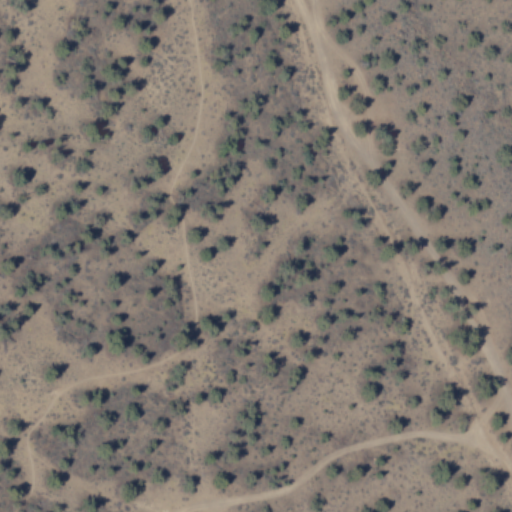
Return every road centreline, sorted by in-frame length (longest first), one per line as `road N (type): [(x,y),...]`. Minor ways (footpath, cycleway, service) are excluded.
road 1 (track): [(511,413),(459,297),(338,116),(297,0)]
road 2 (track): [(504,394),(465,435),(365,446),(288,488),(187,511)]
